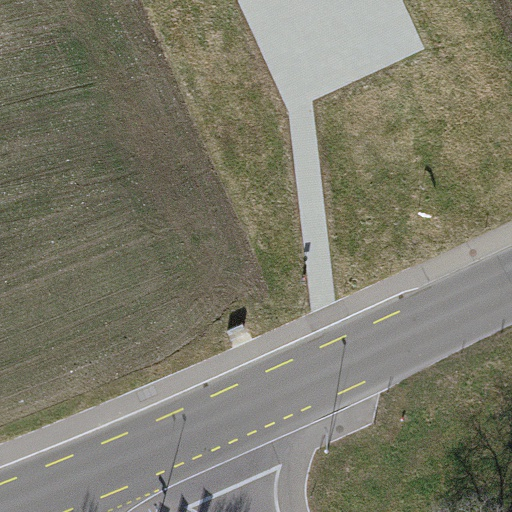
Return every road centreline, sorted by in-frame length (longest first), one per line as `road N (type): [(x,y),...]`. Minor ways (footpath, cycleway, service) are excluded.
road 1 (tertiary): [(216,422),(511,285)]
road 2 (tertiary): [(216,422),(3,511)]
